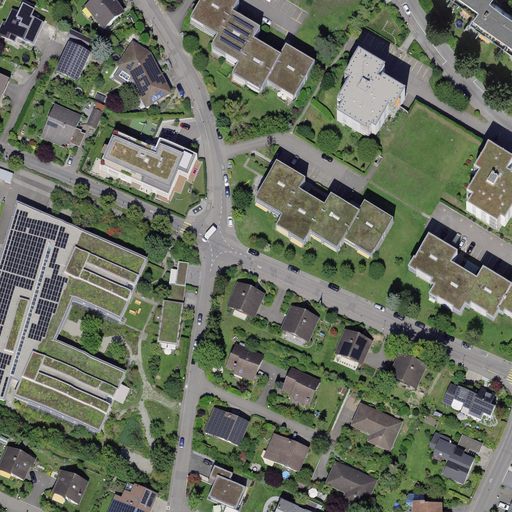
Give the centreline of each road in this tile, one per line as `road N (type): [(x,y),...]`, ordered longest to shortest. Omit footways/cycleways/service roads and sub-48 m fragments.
road 1 (residential): [(216,242),(511,374)]
road 2 (residential): [(176,511),(216,242)]
road 3 (residential): [(216,242),(220,155),(168,24),(147,0)]
road 4 (residential): [(0,150),(216,242)]
road 5 (residential): [(511,125),(452,67),(408,0)]
